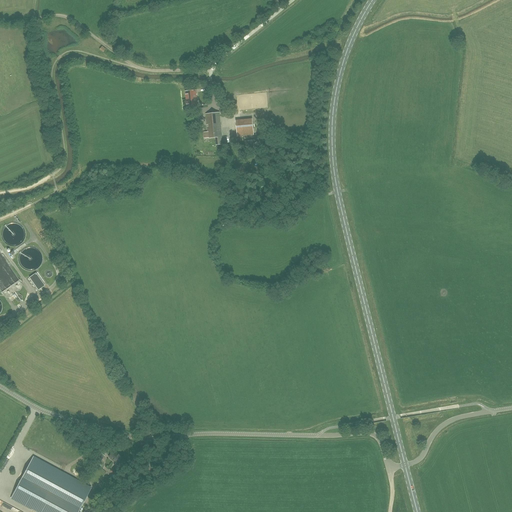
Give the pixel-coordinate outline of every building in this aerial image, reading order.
[(196,90),(185,91),(186,95),(188,95),(188,99),(186,100),(187,108),(197,107),(196,90)] [(216,145),(222,144),(221,127),(219,113),(206,114),(207,132),(202,133),(202,139),(208,138),(215,137),(216,145)] [(236,124),(237,137),(254,135),(252,122),(236,124)] [(25,243),(10,254),(12,257),(13,256),(13,255),(26,245),(25,243)] [(38,272),(27,279),(36,291),(46,284),(38,272)] [(114,450),(109,456),(119,466),(125,460),(120,455),(119,455),(114,450)] [(78,511),(80,508),(81,507),(80,507),(91,488),(33,457),(11,498),(36,511),(78,511)] [(106,457),(100,465),(102,466),(108,459),(106,457)]
